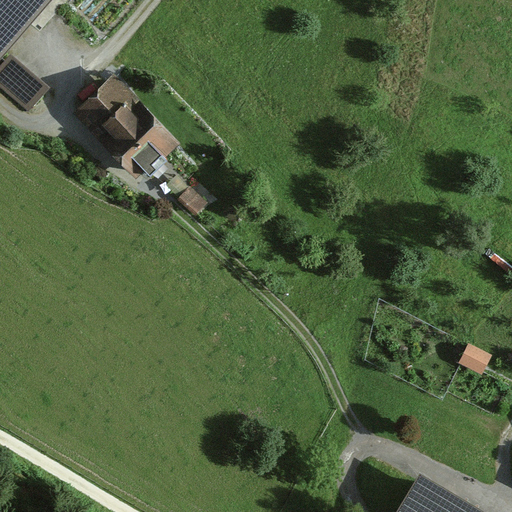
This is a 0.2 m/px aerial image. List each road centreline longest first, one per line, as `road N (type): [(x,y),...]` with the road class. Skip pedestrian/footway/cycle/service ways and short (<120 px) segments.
road 1 (track): [(60,103),(74,131),(173,209),(310,343),(344,416),(368,441)]
road 2 (track): [(354,511),(339,472),(347,454),(368,441),(510,504)]
road 3 (track): [(0,437),(123,511)]
road 4 (track): [(60,103),(149,0)]
